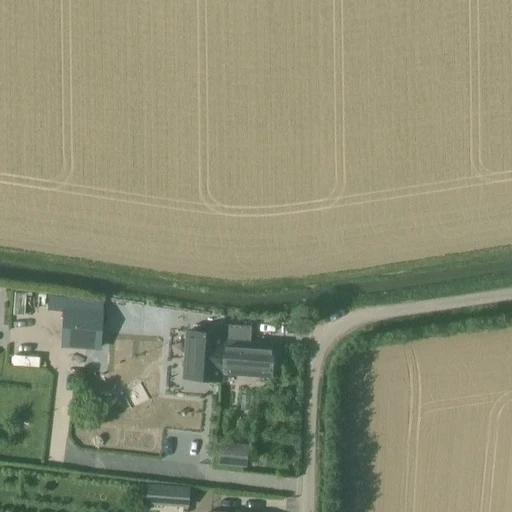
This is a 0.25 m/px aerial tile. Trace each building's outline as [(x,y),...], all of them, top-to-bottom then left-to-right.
[(26,293),(15,292),(14,315),(25,315),(26,293)] [(120,323),(139,325),(140,308),(121,306),(120,323)] [(64,333),(63,344),(101,347),(103,313),(65,311),(64,321),(64,333)] [(188,331),(185,378),(221,381),(221,373),(223,341),(224,341),(224,334),(188,331)] [(223,341),(221,373),(272,377),(274,345),(224,341),(223,341)] [(220,442),(218,465),(246,468),(248,445),(220,442)] [(148,483),(146,504),(187,507),(189,486),(148,483)]
